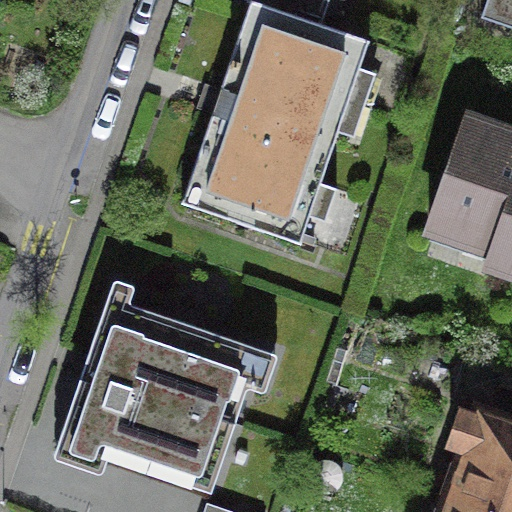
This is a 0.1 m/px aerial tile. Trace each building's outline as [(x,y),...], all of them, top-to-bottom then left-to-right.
[(250,0),(251,1),(319,24),(324,13),(337,17),(342,0),(250,0)] [(511,0),(487,0),(482,17),(511,27),(511,0)] [(369,41),(319,24),(251,1),(182,202),(300,242),(369,41)] [(511,136),(467,120),(431,224),(495,247),(490,260),(511,267),(511,136)] [(244,344),(128,305),(81,446),(212,489),(246,385),(232,381),(244,344)] [(511,511),(511,418),(478,407),(475,414),(461,410),(450,443),(464,448),(447,497),(490,511),(511,511)] [(490,511),(447,497),(441,511),(490,511)]
